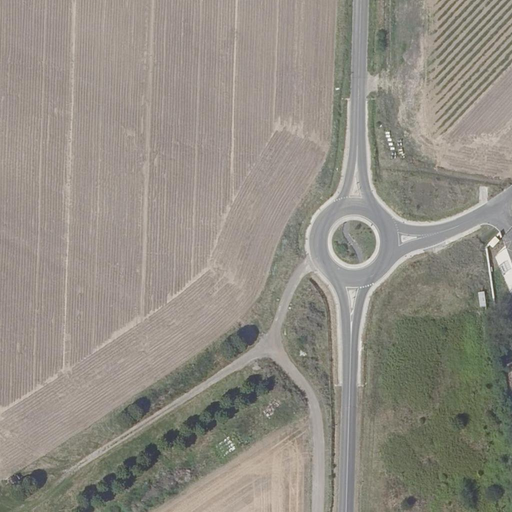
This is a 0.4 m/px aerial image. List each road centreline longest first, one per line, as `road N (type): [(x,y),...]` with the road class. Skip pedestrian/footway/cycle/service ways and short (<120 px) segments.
road 1 (tertiary): [(345,511),(352,274)]
road 2 (tertiary): [(354,206),(359,0)]
road 3 (unclassified): [(384,239),(427,235),(511,198)]
